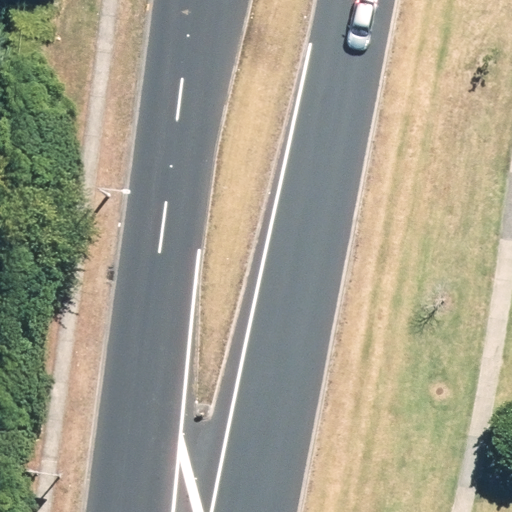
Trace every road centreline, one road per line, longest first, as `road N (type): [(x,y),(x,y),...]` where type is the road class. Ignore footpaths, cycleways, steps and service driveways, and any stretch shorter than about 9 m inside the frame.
road 1 (secondary): [(356,0),(278,410),(234,511)]
road 2 (secondary): [(139,511),(131,375),(196,0)]
